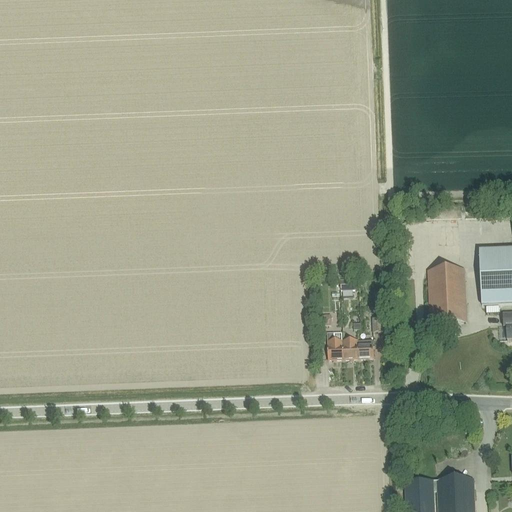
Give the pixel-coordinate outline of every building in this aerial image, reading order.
[(511,254),(479,256),(481,307),(511,306),(511,254)] [(430,326),(466,324),(464,272),(428,273),(430,326)] [(341,293),(355,293),(355,284),(341,285),(341,293)] [(511,316),(503,317),(503,329),(506,328),(507,343),(511,342),(511,316)] [(380,320),(372,320),(372,335),(380,334),(380,320)] [(343,362),(342,344),(342,335),(327,336),(328,363),(343,362)] [(343,362),(358,361),(357,343),(342,344),(343,362)] [(373,361),(373,348),(372,343),(357,343),(358,361),(373,361)] [(405,484),(406,511),(434,511),(434,494),(438,494),(438,511),(474,511),(473,481),(439,483),(405,484)]
